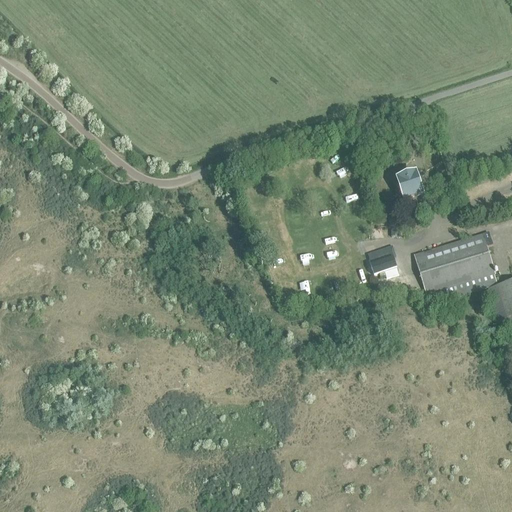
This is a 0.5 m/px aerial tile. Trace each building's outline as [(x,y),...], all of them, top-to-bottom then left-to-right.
[(398,182),(401,191),(404,202),(422,196),(416,176),(398,182)] [(390,221),(392,240),(400,239),(398,221),(390,221)] [(428,298),(439,295),(442,302),(498,286),(494,276),(495,276),(486,248),(492,246),(488,234),(415,259),(428,298)] [(368,260),(369,263),(375,277),(379,275),(380,279),(384,277),(386,280),(399,275),(391,252),(368,260)] [(511,283),(499,287),(488,290),(499,328),(511,324),(511,283)]
